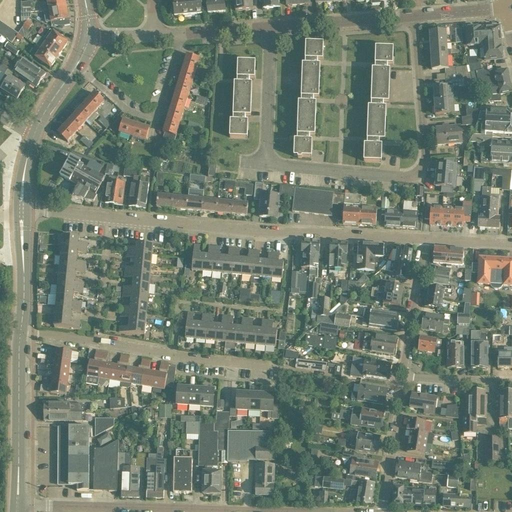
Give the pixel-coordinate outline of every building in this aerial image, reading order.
[(67,0),(46,0),(48,11),(66,7),(65,4),(68,3),(67,0)] [(208,14),(225,12),(224,3),(223,3),(222,0),(214,0),(215,4),(207,4),(208,14)] [(234,0),(235,2),(234,2),(235,11),(244,11),(243,0),(234,0)] [(252,0),(243,0),(244,11),(253,10),(252,0)] [(261,0),(262,0),(262,9),(271,8),(270,0),(261,0)] [(270,0),(271,8),(280,8),(278,0),(270,0)] [(21,3),(21,10),(26,10),(26,12),(31,12),(30,9),(33,9),(32,1),(21,3)] [(202,14),(201,5),(173,8),(174,16),(202,14)] [(66,7),(48,11),(51,23),(51,26),(60,27),(70,26),(68,19),(66,7)] [(26,10),(21,10),(21,22),(24,25),(29,18),(31,19),(31,12),(26,12),(26,10)] [(29,18),(24,25),(30,28),(35,21),(31,19),(29,18)] [(8,27),(4,24),(0,29),(0,35),(2,37),(8,27)] [(30,28),(24,25),(22,28),(18,34),(23,38),(25,39),(31,31),(29,29),(30,28)] [(13,31),(8,27),(2,37),(7,40),(13,31)] [(484,48),(500,47),(499,28),(480,29),(479,28),(466,29),(468,47),(484,45),(484,48)] [(50,30),(44,38),(47,40),(47,41),(62,51),(68,43),(53,32),(50,30)] [(18,34),(13,31),(7,40),(11,44),(15,38),(18,34)] [(430,45),(446,44),(446,32),(429,33),(430,45)] [(47,40),(44,38),(42,36),(36,46),(41,49),(56,60),(62,51),(47,41),(47,40)] [(4,48),(16,56),(20,52),(8,43),(4,48)] [(302,65),(301,82),(319,83),(320,66),(317,65),(317,61),(323,61),(323,44),(306,43),(305,65),(302,65)] [(446,44),(430,45),(431,58),(447,56),(451,56),(451,50),(447,50),(446,44)] [(501,46),(500,47),(484,48),(485,61),(502,59),(501,46)] [(372,70),(371,87),(389,87),(390,70),(387,70),(387,65),(392,65),(393,49),(375,48),(375,65),(375,70),(372,70)] [(56,60),(41,49),(35,58),(50,68),(56,60)] [(182,69),(195,73),(199,60),(186,56),(182,69)] [(447,56),(431,58),(432,70),(448,69),(447,56)] [(17,58),(14,63),(41,82),(45,75),(22,59),(21,61),(17,58)] [(237,79),(237,84),(234,84),(233,100),(251,101),(252,84),(249,84),(249,79),(255,79),(255,63),(237,62),(237,79)] [(8,69),(0,63),(0,72),(4,75),(8,69)] [(41,82),(14,63),(9,70),(13,72),(13,73),(36,89),(41,82)] [(473,65),(469,66),(472,79),(477,79),(479,85),(480,90),(484,89),(486,96),(500,95),(511,92),(507,70),(493,73),(494,75),(490,76),(489,74),(484,70),(481,71),(480,65),(478,65),(473,65)] [(472,79),(469,66),(467,66),(466,66),(468,73),(455,74),(455,81),(456,80),(458,80),(464,80),(472,79)] [(195,73),(182,69),(178,81),(191,85),(195,73)] [(17,100),(24,88),(9,78),(9,79),(4,76),(0,82),(0,86),(3,88),(1,90),(17,100)] [(178,81),(175,94),(187,98),(191,85),(178,81)] [(301,98),(301,103),(298,103),(297,119),(315,120),(316,103),(313,103),(313,98),(319,99),(319,83),(301,82),(301,98)] [(452,86),(433,88),(434,102),(454,100),(453,88),(452,86)] [(371,103),(371,107),(368,107),(367,124),(385,125),(386,108),(383,108),(383,103),(388,103),(389,87),(371,87),(371,103)] [(84,104),(94,113),(103,102),(94,94),(84,104)] [(187,98),(175,94),(171,107),(183,111),(187,98)] [(98,112),(110,121),(120,109),(108,100),(98,112)] [(233,117),(233,121),(230,121),(229,138),(247,139),(248,122),(245,122),(245,117),(251,117),(251,101),(233,100),(233,117)] [(454,100),(434,102),(435,115),(455,114),(454,100)] [(94,113),(84,104),(75,113),(85,122),(94,113)] [(171,107),(167,120),(180,124),(183,111),(171,107)] [(479,116),(477,122),(511,123),(511,111),(487,110),(486,113),(480,113),(479,116)] [(85,122),(75,113),(66,123),(76,132),(85,122)] [(479,116),(466,118),(462,118),(462,126),(477,125),(477,122),(479,116)] [(102,117),(100,119),(109,127),(111,124),(102,117)] [(109,127),(100,119),(98,121),(106,129),(109,127)] [(297,136),(297,141),(294,140),(293,157),(297,157),(297,159),(302,159),(302,158),(311,158),(312,141),(309,141),(309,136),(315,136),(315,120),(297,119),(297,136)] [(180,124),(167,120),(163,133),(164,133),(162,139),(174,143),(180,124)] [(132,137),(136,125),(123,121),(119,133),(132,137)] [(511,123),(477,122),(477,125),(472,136),(492,138),(492,134),(511,134),(511,123)] [(76,132),(66,123),(57,133),(67,142),(76,132)] [(367,140),(367,145),(364,145),(363,162),(381,163),(382,146),(379,146),(379,141),(385,141),(385,125),(367,124),(367,140)] [(136,125),(132,137),(145,141),(149,129),(136,125)] [(461,144),(460,126),(447,127),(447,125),(444,126),(444,128),(436,128),(437,146),(461,144)] [(82,139),(91,147),(93,144),(84,136),(82,139)] [(492,138),(472,136),(472,137),(468,143),(477,143),(476,150),(483,151),(483,150),(491,151),(491,153),(511,154),(511,142),(492,141),(492,138)] [(91,147),(82,139),(80,141),(89,149),(91,147)] [(511,154),(491,153),(491,155),(481,154),(480,163),(511,165),(511,154)] [(102,167),(104,164),(101,163),(99,166),(90,161),(86,169),(83,167),(79,164),(80,163),(71,158),(60,177),(69,182),(70,182),(78,186),(79,187),(82,184),(86,186),(88,183),(86,182),(92,173),(98,175),(102,167)] [(437,165),(436,176),(456,178),(457,166),(455,166),(456,158),(444,159),(443,165),(437,165)] [(86,182),(88,183),(92,185),(85,197),(87,198),(86,201),(93,202),(97,196),(95,195),(104,179),(105,174),(107,164),(104,164),(102,167),(98,175),(92,173),(86,182)] [(215,178),(215,175),(217,165),(209,164),(208,177),(215,178)] [(129,168),(128,178),(134,178),(133,183),(131,183),(128,207),(137,208),(141,178),(140,178),(141,170),(141,169),(129,168)] [(485,169),(475,169),(473,183),(483,184),(485,169)] [(510,191),(511,171),(493,170),(492,176),(502,177),(501,191),(510,192),(510,191)] [(456,178),(436,176),(435,187),(441,187),(453,188),(455,189),(456,178)] [(113,204),(117,178),(109,177),(105,203),(113,204)] [(126,180),(117,178),(113,204),(122,206),(126,180)] [(141,178),(137,208),(146,209),(149,185),(149,179),(141,178)] [(234,189),(235,184),(235,183),(225,182),(224,190),(234,191),(234,189)] [(79,187),(78,186),(72,199),(86,201),(87,198),(85,197),(92,185),(88,183),(86,186),(82,184),(79,187)] [(294,195),(292,212),(332,217),(332,205),(334,193),(295,188),(294,195)] [(488,229),(490,200),(491,188),(482,188),(482,200),(481,214),(478,214),(478,219),(478,228),(488,229)] [(334,193),(332,205),(338,205),(338,203),(360,205),(361,196),(334,193)] [(268,218),(270,195),(261,194),(259,218),(268,218)] [(279,196),(270,195),(268,218),(277,219),(279,196)] [(172,209),(173,197),(157,196),(156,208),(172,209)] [(188,199),(173,197),(172,209),(186,210),(188,199)] [(389,199),(382,198),(381,211),(386,211),(385,228),(401,229),(402,212),(388,211),(389,199)] [(203,200),(188,199),(186,210),(201,212),(203,200)] [(218,202),(203,200),(201,212),(216,213),(218,202)] [(490,200),(488,229),(499,230),(499,218),(497,218),(498,201),(490,200)] [(401,201),(400,209),(414,210),(415,202),(401,201)] [(232,203),(218,202),(216,213),(231,215),(232,203)] [(232,203),(231,215),(247,216),(248,204),(232,203)] [(368,209),(360,209),(359,226),(376,227),(377,210),(376,210),(377,204),(368,203),(368,209)] [(462,210),(453,209),(452,227),(463,228),(463,222),(470,223),(471,204),(463,203),(462,210)] [(359,226),(360,209),(344,208),(343,225),(359,226)] [(441,227),(442,209),(431,208),(425,208),(424,220),(430,220),(430,226),(441,227)] [(442,209),(441,227),(452,227),(453,209),(442,209)] [(402,212),(401,229),(417,230),(418,213),(402,212)] [(61,247),(87,249),(87,243),(78,243),(79,238),(62,236),(61,247)] [(309,276),(311,242),(302,242),(301,253),(301,269),(301,275),(309,276)] [(311,242),(309,276),(307,299),(318,300),(319,286),(312,286),(313,279),(317,280),(318,270),(319,254),(320,243),(311,242)] [(127,247),(126,253),(152,255),(153,245),(136,243),(136,248),(127,247)] [(337,272),(339,244),(330,243),(329,255),(330,255),(329,270),(332,270),(332,272),(337,272)] [(348,244),(339,244),(337,272),(343,273),(343,270),(346,271),(346,255),(347,255),(348,244)] [(358,244),(357,256),(366,257),(366,261),(374,261),(374,257),(383,257),(384,246),(358,244)] [(202,272),(203,255),(199,255),(200,246),(194,246),(191,271),(202,272)] [(87,249),(61,247),(60,257),(77,258),(77,254),(86,255),(87,249)] [(203,255),(202,272),(212,273),(214,248),(208,247),(208,256),(203,255)] [(220,248),(214,248),(212,273),(222,274),(223,257),(219,257),(220,248)] [(447,268),(449,249),(434,248),(432,264),(446,265),(446,267),(447,268)] [(223,257),(222,274),(232,275),(234,249),(228,249),(228,258),(223,257)] [(240,250),(234,249),(232,275),(242,276),(243,259),(239,259),(240,250)] [(397,249),(395,263),(409,265),(411,251),(397,249)] [(463,250),(449,249),(447,268),(451,268),(451,265),(462,266),(463,250)] [(243,259),(242,276),(252,277),(254,251),(248,251),(247,260),(243,259)] [(254,251),(252,277),(262,278),(263,261),(259,261),(260,252),(254,251)] [(152,255),(126,253),(126,258),(135,259),(134,264),(151,265),(152,255)] [(267,262),(263,261),(262,278),(272,279),(274,253),(268,253),(267,262)] [(274,253),(272,279),(282,280),(283,263),(279,263),(280,254),(274,253)] [(366,257),(357,256),(357,271),(374,271),(374,261),(366,261),(366,257)] [(60,257),(59,266),(85,269),(89,269),(89,264),(85,263),(76,262),(77,258),(60,257)] [(511,260),(479,258),(479,265),(472,264),(471,274),(478,274),(477,285),(489,285),(489,284),(491,284),(490,287),(491,288),(494,290),(498,290),(501,289),(502,287),(502,284),(503,285),(503,286),(511,286),(511,260)] [(391,268),(385,267),(380,271),(390,272),(394,273),(393,278),(407,280),(409,265),(395,263),(391,262),(391,268)] [(151,265),(134,264),(134,268),(125,267),(125,273),(150,275),(151,265)] [(85,269),(59,266),(58,276),(75,278),(75,274),(84,275),(85,269)] [(434,277),(449,280),(451,270),(435,268),(433,277),(434,277)] [(150,275),(125,273),(124,278),(133,279),(133,284),(149,285),(150,275)] [(298,295),(299,290),(300,273),(292,273),(291,289),(290,289),(289,296),(291,296),(291,295),(298,295)] [(58,276),(57,286),(83,289),(84,283),(75,282),(75,278),(58,276)] [(357,283),(348,282),(347,297),(352,298),(369,280),(364,276),(357,283)] [(449,280),(434,277),(433,284),(447,287),(449,280)] [(328,317),(334,313),(343,306),(346,303),(347,297),(348,282),(341,281),(340,294),(339,302),(330,301),(328,317)] [(149,285),(133,284),(132,288),(123,287),(123,293),(148,295),(149,285)] [(372,288),(371,293),(378,294),(382,294),(401,297),(403,288),(386,285),(386,288),(378,287),(378,289),(372,288)] [(83,289),(57,286),(56,296),(73,298),(74,294),(82,295),(83,289)] [(429,287),(427,297),(443,300),(443,295),(451,297),(452,291),(429,287)] [(148,295),(123,293),(122,298),(131,299),(131,303),(147,305),(148,295)] [(260,295),(250,294),(249,302),(251,302),(260,303),(260,295)] [(401,297),(382,294),(381,300),(384,300),(383,305),(400,307),(401,297)] [(73,298),(56,296),(55,306),(81,309),(82,303),(73,302),(73,298)] [(443,300),(427,297),(425,307),(449,311),(450,306),(442,304),(443,300)] [(328,317),(330,301),(330,299),(319,299),(318,312),(317,320),(316,327),(321,323),(328,317)] [(147,305),(131,303),(130,308),(121,307),(121,313),(146,315),(147,305)] [(81,309),(55,306),(55,316),(71,318),(72,314),(80,314),(81,309)] [(343,306),(334,313),(337,313),(345,315),(347,307),(343,306)] [(364,310),(363,318),(398,323),(399,315),(371,310),(371,311),(364,310)] [(146,315),(121,313),(120,318),(129,319),(129,323),(145,325),(146,315)] [(334,313),(328,317),(321,323),(321,324),(339,327),(349,329),(351,317),(337,314),(337,313),(334,313)] [(195,340),(197,323),(193,323),(193,314),(187,314),(185,339),(195,340)] [(456,327),(462,327),(462,332),(468,332),(469,314),(464,314),(457,314),(457,327),(456,327)] [(197,323),(195,340),(205,341),(208,316),(202,315),(201,324),(197,323)] [(424,315),(423,323),(448,327),(450,318),(444,318),(424,315)] [(71,318),(55,316),(54,327),(79,329),(80,323),(71,322),(71,318)] [(208,316),(205,341),(215,342),(217,325),(212,325),(213,316),(208,316)] [(221,326),(217,325),(215,342),(225,343),(228,317),(222,317),(221,326)] [(228,317),(225,343),(235,344),(237,327),(232,327),(233,318),(228,317)] [(398,323),(363,318),(362,326),(369,327),(396,332),(398,323)] [(241,328),(237,327),(235,344),(245,345),(248,319),(242,319),(241,328)] [(253,320),(248,319),(245,345),(255,346),(257,329),(252,329),(253,320)] [(257,329),(255,346),(265,347),(268,321),(262,321),(261,330),(257,329)] [(268,321),(265,347),(275,348),(277,331),(272,331),(273,322),(268,321)] [(145,325),(129,323),(128,328),(119,327),(119,333),(144,335),(145,325)] [(448,327),(423,323),(421,331),(442,334),(442,331),(447,332),(448,327)] [(339,327),(321,324),(319,334),(337,336),(339,327)] [(479,335),(480,335),(480,332),(471,332),(471,369),(479,369),(479,335)] [(363,343),(396,348),(398,340),(365,334),(363,343)] [(479,335),(479,369),(488,369),(488,344),(486,344),(486,335),(480,335),(479,335)] [(305,346),(323,349),(325,339),(324,338),(306,336),(305,346)] [(324,336),(324,338),(325,339),(323,349),(335,351),(337,338),(324,336)] [(420,338),(418,351),(434,353),(435,347),(440,348),(441,341),(420,338)] [(396,348),(363,343),(362,351),(369,352),(369,353),(395,357),(396,348)] [(455,368),(455,343),(447,343),(447,368),(455,368)] [(455,343),(455,368),(463,368),(463,343),(455,343)] [(297,351),(290,350),(288,360),(296,361),(297,351)] [(45,360),(70,364),(72,353),(56,351),(55,357),(46,356),(45,360)] [(98,379),(102,355),(95,353),(94,359),(96,359),(96,363),(89,362),(87,377),(98,379)] [(511,369),(511,353),(497,353),(497,369),(511,369)] [(102,355),(98,379),(99,379),(98,386),(103,387),(106,383),(109,383),(109,381),(112,366),(106,365),(107,356),(102,355)] [(117,367),(112,366),(109,381),(120,383),(124,358),(120,358),(119,363),(117,364),(117,367)] [(124,358),(120,383),(120,386),(122,388),(128,389),(130,387),(131,385),(134,370),(128,369),(129,366),(128,365),(129,359),(124,358)] [(70,364),(45,360),(41,359),(40,364),(48,365),(47,371),(69,374),(70,364)] [(352,367),(390,373),(391,365),(353,359),(352,367)] [(325,364),(296,360),(295,369),(324,372),(325,364)] [(134,370),(131,385),(141,387),(144,372),(145,368),(146,362),(141,361),(140,367),(138,368),(138,371),(134,370)] [(156,374),(153,389),(164,391),(166,380),(174,381),(175,369),(168,368),(169,366),(160,365),(159,370),(163,371),(163,375),(156,374)] [(343,366),(336,365),(335,376),(341,377),(343,366)] [(390,373),(352,367),(350,377),(363,379),(364,377),(389,381),(390,373)] [(67,385),(69,374),(47,371),(46,378),(39,377),(38,381),(42,382),(67,385)] [(144,372),(141,387),(153,389),(156,374),(144,372)] [(333,388),(341,389),(342,382),(335,381),(333,388)] [(41,386),(51,387),(51,394),(66,396),(67,385),(42,382),(41,386)] [(289,384),(282,383),(281,390),(288,391),(289,384)] [(358,393),(386,398),(387,390),(360,385),(354,385),(353,393),(358,394),(358,393)] [(189,406),(190,386),(186,386),(186,388),(178,387),(176,405),(189,406)] [(190,386),(189,406),(200,407),(202,389),(194,389),(194,386),(190,386)] [(202,387),(202,389),(200,407),(213,408),(214,390),(206,389),(206,387),(202,387)] [(230,413),(230,417),(236,418),(237,411),(248,411),(249,391),(245,391),(245,393),(237,393),(236,404),(230,403),(230,413)] [(253,392),(249,391),(248,411),(260,412),(261,394),(253,394),(253,392)] [(261,392),(261,394),(260,412),(268,412),(267,419),(278,420),(279,406),(273,406),(273,395),(265,394),(265,392),(261,392)] [(358,394),(353,393),(352,392),(351,400),(357,401),(384,406),(386,398),(358,393),(358,394)] [(476,425),(476,392),(469,392),(469,397),(466,397),(466,403),(467,403),(467,409),(467,417),(463,417),(463,433),(476,434),(476,425)] [(484,392),(476,392),(476,425),(485,425),(485,419),(485,402),(486,402),(486,397),(484,397),(484,392)] [(508,430),(508,392),(500,392),(500,397),(498,397),(498,403),(499,403),(498,419),(499,419),(499,433),(508,432),(508,430)] [(434,416),(436,399),(412,395),(410,408),(424,410),(424,414),(434,416)] [(109,399),(110,410),(125,408),(125,399),(109,399)] [(82,404),(44,404),(44,413),(75,413),(82,413),(82,404)] [(159,419),(171,419),(171,406),(159,406),(159,419)] [(447,407),(445,418),(458,420),(457,406),(447,407)] [(355,412),(354,417),(382,422),(383,413),(362,410),(362,413),(355,412)] [(82,422),(82,413),(75,413),(44,413),(44,422),(82,422)] [(216,413),(216,423),(215,437),(218,437),(218,452),(227,452),(227,432),(228,432),(228,430),(229,430),(230,417),(230,413),(216,413)] [(354,417),(352,417),(351,425),(381,430),(382,422),(354,417)] [(114,427),(114,419),(95,419),(95,428),(95,437),(114,427)] [(424,433),(426,422),(408,419),(406,431),(410,431),(424,433)] [(188,423),(186,423),(185,435),(199,436),(199,423),(195,423),(188,423)] [(199,423),(199,436),(198,467),(207,467),(212,467),(217,467),(218,452),(218,437),(215,437),(216,423),(207,423),(199,423)] [(89,447),(89,437),(89,428),(59,427),(59,447),(89,447)] [(424,433),(410,431),(408,442),(426,445),(428,434),(424,433)] [(227,432),(227,452),(227,463),(238,463),(238,461),(274,461),(274,433),(228,432),(227,432)] [(309,442),(315,443),(318,443),(319,436),(310,434),(309,442)] [(351,436),(351,442),(378,446),(380,437),(359,434),(358,437),(351,436)] [(101,448),(111,442),(107,435),(97,441),(101,448)] [(117,487),(118,454),(118,441),(102,450),(94,450),(93,492),(117,493),(117,487)] [(378,446),(351,442),(350,447),(356,448),(356,451),(377,455),(378,446)] [(426,445),(408,442),(407,453),(424,456),(426,445)] [(89,447),(59,447),(59,466),(59,486),(77,486),(77,492),(89,492),(89,447)] [(157,449),(157,456),(157,460),(156,466),(155,499),(163,499),(164,473),(166,473),(166,460),(162,460),(162,458),(163,458),(163,450),(157,449)] [(182,494),(183,451),(176,451),(176,459),(174,459),(173,494),(182,494)] [(183,451),(182,494),(191,494),(192,460),(190,460),(190,451),(183,451)] [(351,468),(376,472),(378,464),(363,461),(364,456),(343,452),(342,459),(352,461),(351,468)] [(118,454),(117,487),(122,487),(121,498),(130,498),(131,468),(132,454),(118,454)] [(137,468),(131,468),(130,498),(138,499),(139,477),(138,477),(139,468),(144,468),(145,455),(137,455),(137,468)] [(157,460),(157,456),(149,455),(149,460),(146,459),(146,476),(147,476),(147,499),(155,499),(156,466),(157,460)] [(463,458),(464,464),(471,465),(471,456),(463,456),(463,458)] [(454,463),(432,461),(431,469),(453,471),(454,463)] [(397,462),(396,470),(427,475),(427,474),(428,467),(420,466),(397,462)] [(212,467),(207,467),(207,472),(203,472),(203,494),(211,494),(212,467)] [(212,467),(211,494),(220,495),(221,473),(217,473),(217,467),(212,467)] [(257,467),(256,487),(256,495),(272,496),(273,487),(272,487),(273,467),(257,467)] [(376,472),(351,468),(350,476),(346,475),(346,478),(337,477),(337,480),(344,481),(352,482),(355,482),(356,477),(375,480),(376,472)] [(427,475),(396,470),(395,478),(418,482),(418,483),(431,484),(433,475),(427,474),(427,475)] [(447,488),(458,489),(458,477),(448,476),(447,488)] [(477,481),(471,480),(469,476),(463,476),(463,483),(470,483),(470,491),(476,492),(477,481)] [(315,478),(314,488),(342,491),(344,481),(337,480),(315,478)] [(355,482),(352,482),(352,487),(356,488),(356,486),(359,487),(358,492),(353,492),(351,492),(349,504),(371,505),(374,485),(359,483),(359,482),(355,482)] [(412,489),(412,484),(405,483),(404,488),(394,488),(393,505),(411,506),(412,492),(412,489)] [(306,488),(299,489),(300,497),(307,496),(306,488)] [(423,492),(423,506),(435,507),(436,493),(435,493),(436,488),(429,488),(429,492),(423,492)] [(457,497),(447,496),(447,488),(440,488),(439,501),(443,502),(443,507),(456,508),(457,497)] [(457,491),(457,497),(456,508),(470,508),(470,498),(471,493),(465,493),(465,491),(457,491)] [(319,504),(327,505),(327,492),(319,492),(319,504)] [(423,492),(412,492),(411,506),(423,506),(423,492)]
